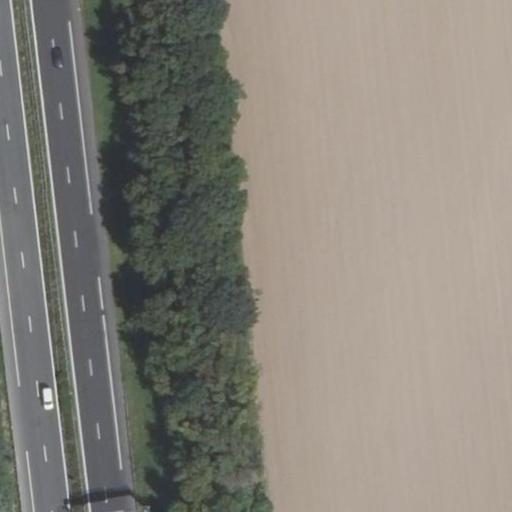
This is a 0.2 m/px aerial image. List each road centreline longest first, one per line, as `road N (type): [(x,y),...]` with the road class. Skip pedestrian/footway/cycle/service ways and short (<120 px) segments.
road 1 (trunk): [(107,511),(47,0)]
road 2 (trunk): [(0,84),(49,511)]
